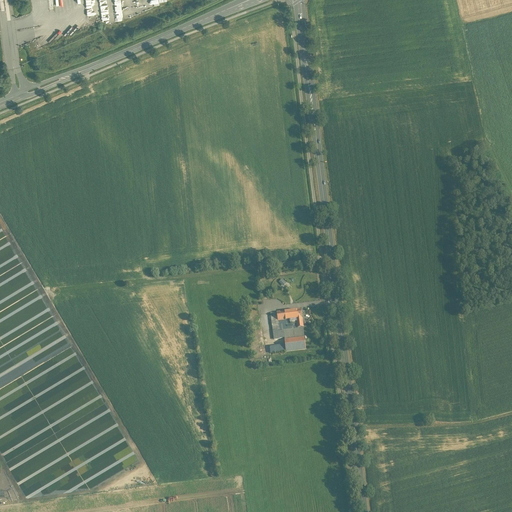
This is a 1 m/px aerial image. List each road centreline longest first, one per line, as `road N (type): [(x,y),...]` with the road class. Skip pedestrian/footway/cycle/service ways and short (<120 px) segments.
road 1 (primary): [(298,0),(365,511)]
road 2 (secondary): [(0,104),(249,0)]
